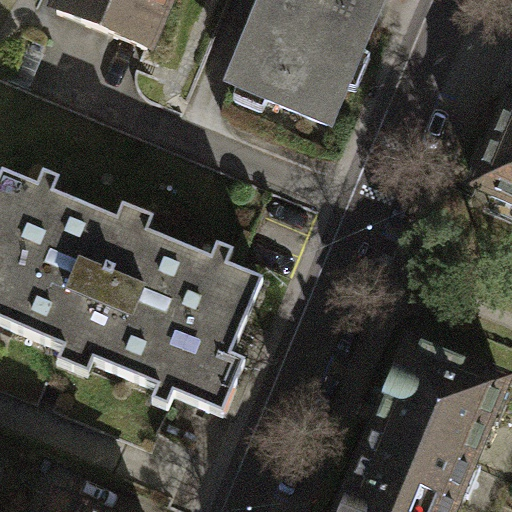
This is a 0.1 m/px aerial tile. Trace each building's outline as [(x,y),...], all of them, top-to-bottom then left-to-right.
[(55,0),(51,11),(153,54),(175,0),(55,0)] [(266,0),(230,86),(326,127),(379,0),(266,0)] [(511,97),(474,184),(511,199),(511,97)] [(0,324),(213,414),(268,284),(0,170),(0,324)] [(412,345),(377,430),(468,467),(503,382),(412,345)] [(377,430),(342,511),(448,511),(468,467),(377,430)] [(107,511),(51,490),(41,511),(107,511)]
